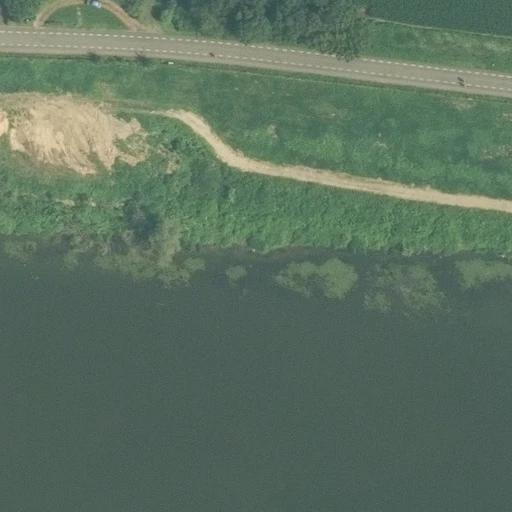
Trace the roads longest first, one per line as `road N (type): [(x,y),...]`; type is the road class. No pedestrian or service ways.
road 1 (track): [(511,207),(231,161),(177,113),(0,104)]
road 2 (unclassified): [(0,40),(155,46),(511,87)]
